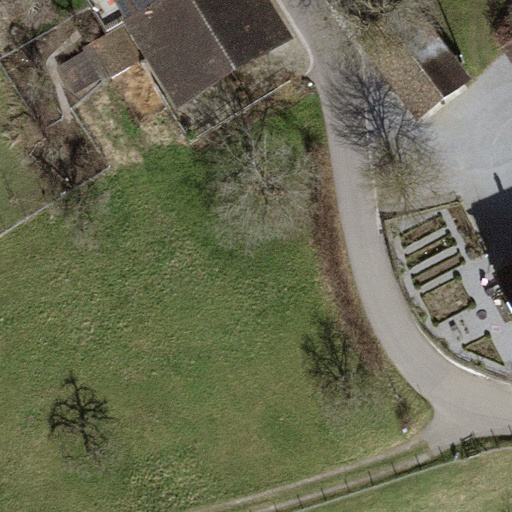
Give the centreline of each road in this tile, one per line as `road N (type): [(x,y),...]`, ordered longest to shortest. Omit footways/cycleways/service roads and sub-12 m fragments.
road 1 (residential): [(511,421),(469,410),(398,328),(363,207),(338,73),(291,0)]
road 2 (track): [(469,410),(286,504),(244,511)]
